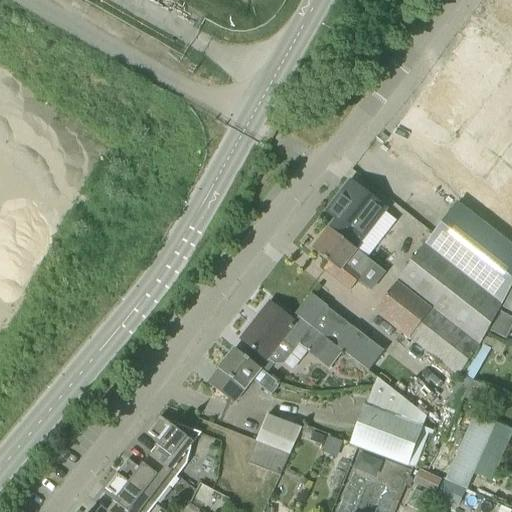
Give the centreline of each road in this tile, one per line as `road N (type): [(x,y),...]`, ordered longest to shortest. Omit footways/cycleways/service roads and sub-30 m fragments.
road 1 (unclassified): [(53,511),(445,0)]
road 2 (unclassified): [(0,464),(138,283),(247,118)]
road 3 (unclassified): [(247,118),(313,0)]
